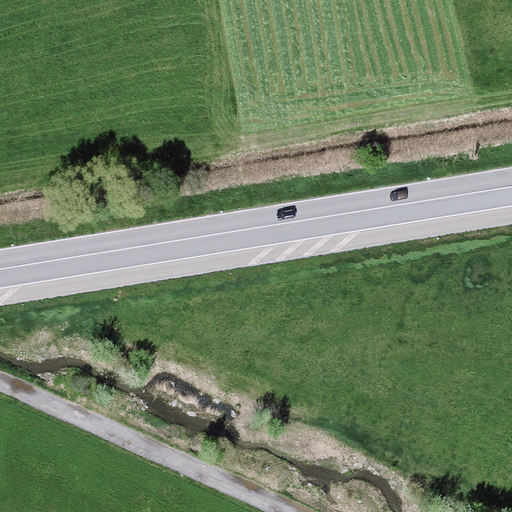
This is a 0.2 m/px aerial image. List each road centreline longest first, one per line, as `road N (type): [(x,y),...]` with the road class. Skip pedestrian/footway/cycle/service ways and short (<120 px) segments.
road 1 (primary): [(511,190),(0,273)]
road 2 (track): [(280,511),(0,379)]
